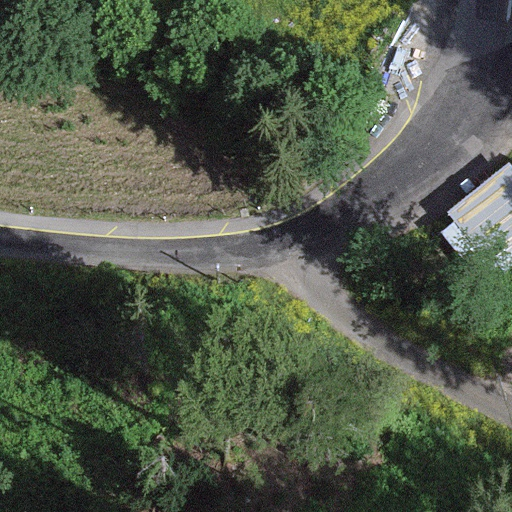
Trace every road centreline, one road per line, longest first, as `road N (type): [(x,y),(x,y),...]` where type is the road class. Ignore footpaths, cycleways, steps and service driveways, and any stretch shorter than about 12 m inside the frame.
road 1 (unclassified): [(483,128),(385,204),(304,242),(176,252),(0,241)]
road 2 (unclassified): [(493,0),(483,128)]
